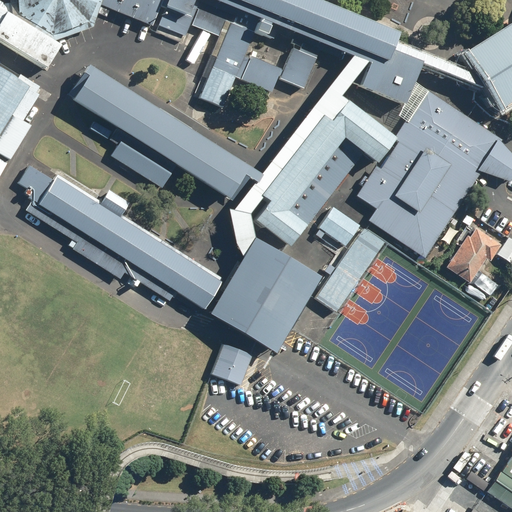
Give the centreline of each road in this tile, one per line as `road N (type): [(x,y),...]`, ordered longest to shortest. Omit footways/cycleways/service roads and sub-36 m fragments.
road 1 (secondary): [(346,511),(400,486),(433,458),(511,349)]
road 2 (secondary): [(0,490),(122,511)]
